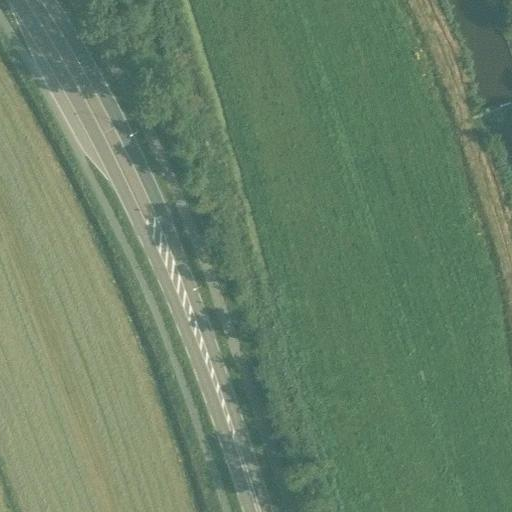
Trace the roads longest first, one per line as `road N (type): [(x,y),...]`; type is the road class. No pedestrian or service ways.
road 1 (primary): [(15,0),(124,191),(250,484)]
road 2 (primary): [(250,484),(201,314),(153,189),(49,0)]
